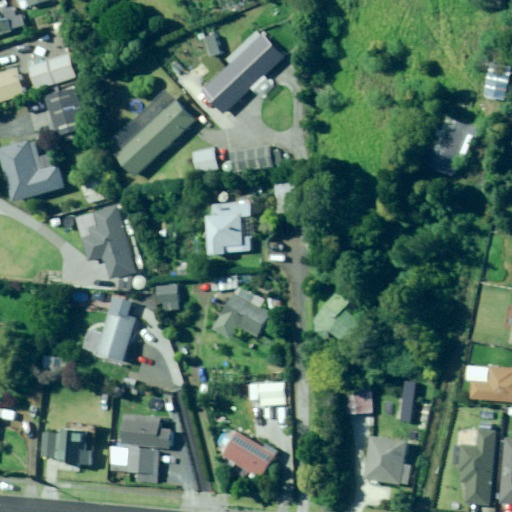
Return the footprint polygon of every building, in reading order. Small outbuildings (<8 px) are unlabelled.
[(0,34),(11,31),(11,29),(3,4),(0,4),(0,34)] [(162,24),(156,5),(142,9),(148,29),(162,24)] [(264,75),(282,59),(284,56),(262,33),(260,35),(256,30),(226,58),(230,63),(200,91),(207,98),(212,103),(222,114),(226,110),(250,87),(260,98),(273,86),(264,75)] [(225,54),(219,36),(209,39),(215,57),(225,54)] [(488,46),(488,40),(483,39),(483,45),(478,45),(477,57),(495,58),(496,46),(488,46)] [(51,84),(58,82),(75,77),(68,53),(28,66),(31,75),(35,89),(38,88),(51,84)] [(503,100),(509,67),(488,63),(482,96),(503,100)] [(0,101),(24,94),(19,78),(16,67),(0,72),(0,101)] [(57,136),(87,127),(81,109),(86,107),(82,93),(77,95),(74,87),(45,96),(56,131),(57,136)] [(196,119),(173,95),(167,88),(111,142),(114,154),(134,177),(189,126),(196,119)] [(216,110),(207,118),(211,122),(220,113),(216,110)] [(471,135),(475,137),(478,130),(447,116),(434,148),(429,146),(421,163),(442,172),(450,175),(457,158),(461,159),(471,135)] [(40,159),(36,145),(35,141),(30,142),(29,140),(5,147),(0,148),(0,156),(14,202),(65,186),(59,164),(57,165),(56,162),(42,166),(40,159)] [(280,163),(278,147),(278,146),(270,147),(269,145),(228,151),(230,162),(231,172),(272,165),(272,164),(280,163)] [(197,173),(218,169),(214,148),(194,152),(193,152),(197,173)] [(109,197),(115,195),(121,193),(113,165),(97,170),(106,198),(109,197)] [(104,199),(97,181),(82,187),(86,196),(90,203),(104,199)] [(279,213),(296,211),(293,181),(274,183),(276,208),(276,213),(279,213)] [(251,222),(250,217),(250,202),(212,204),(213,214),(213,215),(206,215),(206,217),(209,255),(225,254),(224,252),(250,250),(250,247),(249,237),(242,237),(241,223),(251,222)] [(140,271),(119,205),(98,212),(102,224),(93,228),(95,235),(86,238),(94,262),(109,257),(116,278),(140,271)] [(223,288),(237,286),(241,286),(239,274),(214,277),(215,289),(223,288)] [(151,287),(148,276),(137,279),(140,289),(151,287)] [(162,304),(182,302),(181,285),(160,287),(162,304)] [(222,321),(217,329),(234,340),(243,325),(261,336),(275,314),(264,307),(267,301),(244,287),(242,289),(240,294),(234,302),(222,321)] [(327,331),(354,353),(371,332),(352,316),(356,311),(346,303),(347,301),(340,295),(331,296),(312,320),(314,340),(328,338),(327,331)] [(126,314),(129,302),(112,297),(101,331),(95,352),(94,353),(120,361),(126,342),(133,320),(134,318),(125,315),(126,314)] [(358,368),(357,356),(349,357),(350,369),(358,368)] [(511,368),(490,367),(490,368),(488,382),(472,381),(472,382),(470,399),(511,402),(511,368)] [(262,404),(283,403),(282,383),(261,384),(262,404)] [(367,412),(370,412),(368,388),(340,390),(341,415),(347,414),(367,412)] [(242,390),(232,389),(231,404),(241,405),(242,390)] [(410,414),(411,402),(402,401),(401,413),(410,414)] [(128,445),(159,448),(168,448),(170,429),(158,429),(159,418),(123,415),(121,445),(128,445)] [(492,486),(497,430),(479,429),(478,445),(462,444),(462,456),(460,471),(463,471),(462,482),(464,483),(469,483),(467,498),(467,504),(490,506),(491,502),(492,486)] [(68,431),(68,435),(49,433),(48,458),(67,459),(67,463),(95,465),(97,434),(68,431)] [(260,479),(274,455),(236,432),(223,454),(222,456),(260,479)] [(404,442),(370,437),(369,436),(368,441),(366,458),(363,479),(380,482),(399,484),(401,470),(405,442),(404,442)] [(511,438),(506,438),(506,441),(505,450),(501,503),(502,503),(511,503),(511,438)] [(157,474),(159,451),(128,449),(127,472),(157,474)]
